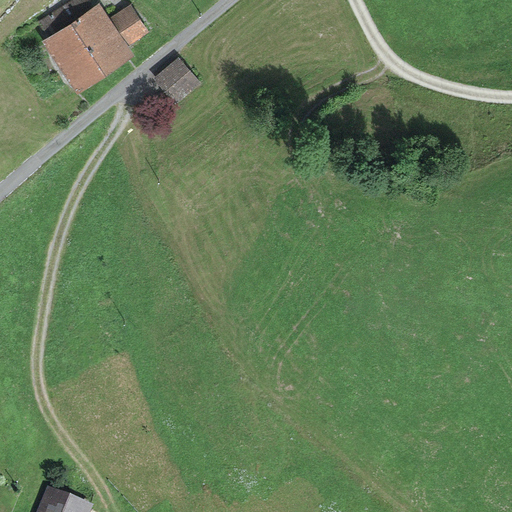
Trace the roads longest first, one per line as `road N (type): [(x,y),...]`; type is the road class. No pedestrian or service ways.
road 1 (track): [(139,76),(67,215),(36,371),(49,411),(113,510)]
road 2 (residential): [(0,195),(232,0)]
road 3 (track): [(356,0),(383,57),(463,93),(511,97)]
